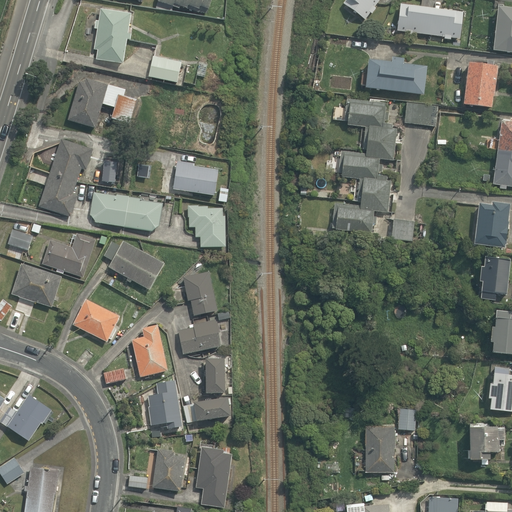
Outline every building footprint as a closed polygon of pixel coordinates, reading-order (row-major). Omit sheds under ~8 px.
[(157,0),(156,4),(178,9),(178,6),(187,9),(188,6),(199,9),(200,7),(209,9),(211,0),(157,0)] [(347,0),(344,5),(366,21),(380,0),(347,0)] [(450,42),(450,39),(459,40),(462,12),(399,5),(396,32),(444,38),(443,41),(450,42)] [(511,50),(511,6),(497,5),(494,49),(511,50)] [(100,8),(93,52),(97,53),(96,60),(121,64),(129,12),(100,8)] [(179,60),(151,54),(147,75),(175,81),(179,60)] [(366,75),(362,74),(360,85),(422,92),(425,65),(367,58),(366,75)] [(496,63),(465,60),(461,103),(492,106),(496,63)] [(126,88),(82,73),(66,119),(94,128),(102,104),(112,107),(108,117),(128,123),(135,100),(123,96),(126,88)] [(367,127),(381,124),(383,105),(347,100),(344,125),(367,127)] [(435,104),(406,101),(403,123),(432,126),(435,104)] [(511,118),(501,117),(500,123),(499,150),(493,150),(491,183),(499,184),(499,188),(506,189),(506,185),(511,185),(511,118)] [(372,157),(378,157),(391,159),(395,127),(381,125),(381,124),(367,127),(364,154),(372,155),(372,157)] [(92,147),(58,137),(38,206),(70,216),(77,194),(71,193),(79,169),(85,170),(92,147)] [(360,178),(376,176),(378,157),(372,157),(372,155),(364,154),(341,151),(338,176),(360,178)] [(115,159),(102,158),(101,180),(114,180),(115,159)] [(150,163),(135,162),(133,177),(148,179),(150,163)] [(214,195),(217,168),(174,163),(171,190),(214,195)] [(357,203),(373,212),(384,214),(388,178),(376,176),(360,178),(357,203)] [(228,187),(219,186),(217,201),(227,202),(228,187)] [(151,231),(158,225),(161,202),(94,193),(91,216),(95,223),(151,231)] [(373,212),(357,203),(336,201),(333,230),(354,233),(355,228),(371,230),(373,212)] [(490,206),(478,205),(474,243),(506,246),(511,203),(491,201),(490,206)] [(224,246),(224,207),(186,207),(186,228),(194,228),(195,237),(199,237),(199,246),(224,246)] [(413,219),(393,217),(391,239),(411,241),(413,219)] [(31,236),(12,230),(7,245),(26,251),(31,236)] [(93,238),(72,232),(68,245),(49,239),(42,264),(82,276),(93,238)] [(121,241),(119,246),(110,242),(103,255),(112,259),(107,269),(148,290),(162,262),(121,241)] [(503,293),(505,257),(483,256),(483,266),(478,266),(478,278),(483,278),(482,293),(503,293)] [(61,275),(20,263),(10,295),(50,308),(61,275)] [(214,311),(206,271),(187,274),(188,276),(181,278),(186,302),(190,301),(193,315),(214,311)] [(181,295),(180,290),(170,291),(172,305),(184,303),(183,294),(181,295)] [(0,300),(0,319),(1,320),(12,306),(2,298),(0,300)] [(118,315),(85,298),(71,325),(105,342),(118,315)] [(510,310),(494,308),(492,326),(489,325),(488,339),(492,339),(491,351),(511,352),(511,315),(510,315),(510,310)] [(220,348),(215,323),(214,320),(194,324),(194,327),(177,330),(182,355),(220,348)] [(157,326),(138,329),(140,336),(132,338),(139,376),(165,371),(157,326)] [(223,357),(206,356),(204,391),(221,392),(223,357)] [(510,366),(491,365),(488,409),(511,411),(511,373),(510,374),(510,366)] [(122,368),(103,373),(106,384),(125,379),(122,368)] [(172,379),(155,381),(157,393),(146,395),(151,431),(179,427),(172,379)] [(38,423),(40,424),(51,409),(29,394),(7,425),(27,439),(38,423)] [(227,396),(193,400),(196,416),(229,412),(227,396)] [(416,404),(400,403),(399,428),(415,429),(416,404)] [(496,424),(467,424),(466,457),(490,458),(490,450),(499,450),(499,439),(504,439),(504,426),(496,426),(496,424)] [(365,472),(368,472),(369,476),(377,476),(377,472),(393,472),(392,425),(365,425),(365,442),(356,442),(356,451),(365,451),(365,472)] [(223,508),(229,448),(201,445),(196,487),(203,488),(201,506),(223,508)] [(150,446),(147,477),(152,478),(151,487),(179,490),(182,449),(150,446)] [(15,457),(0,466),(0,473),(6,484),(25,472),(15,457)] [(52,511),(58,468),(30,464),(23,511),(52,511)] [(146,475),(127,473),(125,486),(145,488),(146,475)] [(457,511),(458,499),(429,497),(428,511),(457,511)] [(511,511),(511,502),(485,500),(483,511),(511,511)]
